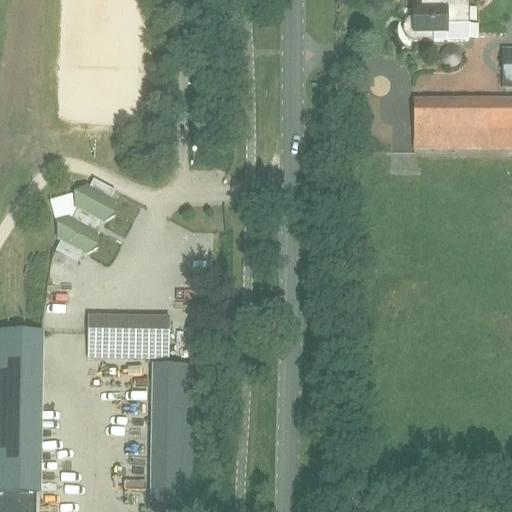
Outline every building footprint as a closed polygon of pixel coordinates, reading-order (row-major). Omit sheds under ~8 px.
[(404,28),(404,33),(406,37),(409,41),(413,43),(432,43),(432,42),(468,42),(468,2),(447,2),(447,0),(424,0),(425,1),(417,1),(417,11),(414,11),(414,18),(411,18),(406,23),(404,28)] [(511,89),(511,51),(503,52),(503,89),(511,89)] [(414,150),(511,149),(511,105),(414,105),(414,150)] [(115,194),(94,183),(88,193),(85,191),(73,197),(74,211),(78,213),(72,224),(69,222),(56,228),(58,242),(62,243),(56,254),(78,265),(84,255),(87,257),(99,251),(97,237),(93,235),(99,224),(103,226),(115,220),(114,206),(110,204),(115,194)] [(116,307),(125,309),(130,287),(122,285),(116,307)] [(88,323),(87,356),(169,357),(169,324),(88,323)] [(0,495),(40,496),(43,333),(40,333),(0,332),(0,495)]
